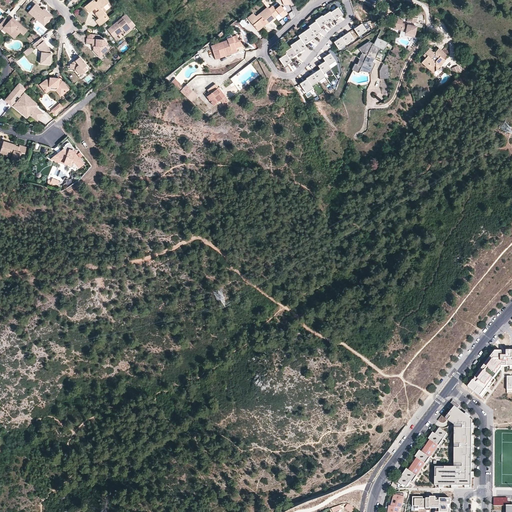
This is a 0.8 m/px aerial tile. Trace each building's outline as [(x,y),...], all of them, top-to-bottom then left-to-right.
[(96,21),(101,27),(110,19),(105,13),(102,10),(104,8),(110,3),(107,0),(97,0),(98,1),(96,2),(93,0),(84,7),(89,14),(95,9),(97,8),(99,10),(97,12),(95,14),(99,18),(96,21)] [(43,10),(36,4),(29,13),(36,19),(38,17),(46,24),(53,16),(47,11),(46,13),(43,10)] [(272,14),(267,7),(256,16),(253,13),(247,18),(256,29),(265,22),(267,23),(275,17),(278,14),(275,11),(272,14)] [(342,15),(337,7),(330,12),(335,20),(342,15)] [(335,20),(330,12),(323,17),(327,23),(328,24),(335,20)] [(320,28),(327,23),(323,17),(322,15),(315,20),(316,22),(320,28)] [(46,24),(38,17),(36,19),(45,26),(46,24)] [(129,17),(125,20),(133,30),(137,26),(129,17)] [(415,34),(416,25),(402,23),(403,20),(399,19),(399,18),(395,17),(393,28),(397,29),(397,28),(401,29),(400,30),(405,31),(405,32),(415,34)] [(10,22),(6,18),(0,24),(0,28),(3,32),(4,31),(6,28),(17,38),(21,33),(24,36),(28,32),(18,22),(16,25),(11,21),(10,22)] [(133,30),(125,20),(120,24),(118,22),(109,30),(115,38),(116,37),(117,36),(121,34),(124,37),(133,30)] [(258,31),(267,23),(265,22),(256,29),(258,31)] [(320,28),(316,22),(309,26),(310,28),(315,35),(322,30),(320,28)] [(362,24),(354,29),(359,36),(366,31),(362,24)] [(15,40),(17,38),(6,28),(4,31),(7,35),(8,34),(15,40)] [(315,35),(310,28),(299,36),(301,38),(305,45),(316,37),(315,35)] [(349,32),(341,37),(346,45),(354,40),(349,32)] [(243,46),(241,40),(238,41),(237,36),(227,39),(227,40),(211,46),(212,51),(218,50),(220,56),(231,52),(230,50),(236,48),(243,46)] [(346,45),(341,37),(334,42),(339,49),(346,45)] [(384,50),(387,43),(377,37),(374,44),(370,42),(369,43),(368,42),(358,48),(361,52),(362,53),(361,54),(359,57),(360,57),(359,59),(357,64),(355,63),(352,70),(357,72),(358,72),(359,71),(360,72),(361,71),(370,72),(374,63),(372,62),(373,59),(375,59),(380,49),(384,50)] [(305,45),(301,38),(290,45),(292,47),(297,55),(307,47),(305,45)] [(50,50),(41,39),(33,45),(36,49),(37,48),(39,46),(43,52),(43,57),(40,57),(40,63),(50,64),(50,59),(49,60),(50,53),(50,50)] [(105,40),(95,39),(88,39),(87,39),(86,43),(92,44),(94,44),(94,47),(94,50),(98,50),(102,55),(110,49),(107,45),(109,44),(105,40)] [(34,51),(31,47),(24,52),(27,56),(34,51)] [(297,55),(292,47),(285,52),(286,54),(290,59),(297,55)] [(237,53),(236,48),(230,50),(231,52),(220,56),(221,58),(237,53)] [(443,59),(447,55),(438,48),(435,52),(434,52),(433,52),(429,49),(425,53),(427,56),(425,58),(421,62),(428,69),(434,67),(436,67),(440,65),(441,66),(445,61),(443,59)] [(335,60),(330,53),(322,58),(324,60),(328,65),(335,60)] [(290,59),(286,54),(279,59),(285,68),(292,63),(290,59)] [(74,60),(75,61),(76,62),(74,63),(74,64),(72,64),(70,64),(70,69),(76,69),(81,75),(88,70),(85,67),(85,66),(86,65),(79,56),(74,60)] [(296,71),(301,62),(296,60),(291,68),(296,71)] [(330,68),(328,65),(324,60),(317,65),(319,69),(322,73),(330,68)] [(388,78),(387,65),(383,64),(379,72),(380,79),(388,78)] [(325,76),(322,73),(319,69),(312,74),(318,81),(325,76)] [(318,81),(312,74),(306,78),(311,85),(318,81)] [(46,79),(40,84),(42,87),(41,88),(44,92),(48,88),(48,87),(56,86),(62,93),(68,88),(61,80),(57,80),(57,77),(49,77),(49,79),(46,79)] [(180,84),(175,78),(171,82),(180,91),(182,89),(180,84)] [(311,85),(306,78),(298,83),(305,94),(313,88),(311,85)] [(20,95),(25,89),(19,84),(6,100),(11,105),(13,102),(20,108),(21,106),(25,110),(23,112),(28,116),(35,107),(26,99),(28,96),(24,93),(22,97),(20,95)] [(218,88),(215,84),(207,90),(210,94),(206,97),(213,106),(220,101),(221,100),(217,94),(219,93),(217,90),(218,88)] [(60,95),(62,93),(56,86),(48,87),(48,88),(44,92),(45,94),(49,90),(56,90),(60,95)] [(225,97),(218,88),(217,90),(219,93),(217,94),(221,100),(220,101),(223,105),(228,101),(225,97)] [(59,103),(51,110),(55,115),(63,108),(59,103)] [(43,113),(36,108),(32,113),(38,119),(43,113)] [(16,145),(4,141),(1,149),(13,153),(11,159),(21,162),(23,154),(25,154),(27,147),(20,145),(19,147),(16,146),(16,145)] [(84,164),(73,150),(68,143),(62,148),(64,149),(63,149),(53,157),(64,161),(64,163),(68,164),(68,165),(73,167),(74,163),(75,164),(76,163),(80,167),(84,164)] [(64,161),(53,157),(51,159),(68,165),(68,164),(64,163),(64,161)] [(56,186),(59,180),(51,176),(48,181),(56,186)] [(480,393),(502,364),(501,364),(501,362),(501,352),(501,348),(496,348),(474,378),(473,377),(468,383),(480,393)] [(453,399),(448,406),(453,409),(446,417),(456,425),(455,467),(435,467),(435,486),(472,486),(472,420),(457,408),(460,404),(453,399)] [(399,481),(406,486),(410,480),(413,481),(430,456),(430,457),(443,439),(442,438),(447,432),(439,427),(435,433),(433,432),(429,438),(430,439),(421,451),(420,450),(416,456),(417,457),(408,469),(407,468),(402,474),(403,475),(399,481)] [(404,494),(393,494),(391,500),(393,501),(391,506),(389,506),(388,511),(399,511),(401,511),(402,509),(404,509),(404,506),(403,505),(405,497),(404,497),(404,494)] [(423,497),(413,497),(413,507),(415,507),(419,507),(419,509),(428,509),(437,509),(436,511),(450,511),(451,509),(448,509),(448,501),(436,501),(436,497),(430,497),(430,500),(428,500),(423,500),(423,497)] [(350,511),(351,511),(354,508),(348,503),(344,508),(350,511)]
